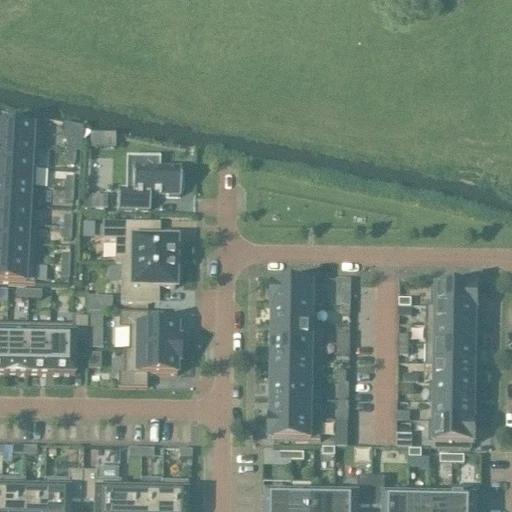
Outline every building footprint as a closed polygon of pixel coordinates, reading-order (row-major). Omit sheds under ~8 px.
[(0,129),(0,149),(36,152),(36,153),(41,153),(42,132),(0,129)] [(90,136),(90,150),(100,150),(114,150),(114,136),(113,136),(100,136),(90,136)] [(66,153),(75,153),(75,141),(67,141),(66,153)] [(0,170),(35,172),(36,153),(36,152),(0,149),(0,170)] [(74,166),(75,153),(66,153),(66,165),(74,166)] [(0,188),(34,191),(35,172),(0,170),(0,188)] [(179,199),(179,193),(183,193),(183,177),(180,177),(180,172),(132,171),(132,192),(117,191),(117,212),(149,213),(149,199),(179,199)] [(73,192),(74,180),(65,179),(64,192),(73,192)] [(33,210),(34,191),(0,188),(0,207),(28,209),(28,210),(33,210)] [(72,204),(73,192),(64,192),(64,204),(72,204)] [(92,198),(92,211),(107,211),(107,198),(92,198)] [(27,227),(28,210),(28,209),(0,207),(0,226),(27,228),(27,227)] [(71,230),(72,218),(63,218),(62,230),(71,230)] [(115,243),(115,266),(115,267),(121,267),(121,266),(178,267),(178,256),(175,255),(175,243),(151,242),(151,226),(103,225),(102,243),(115,243)] [(0,244),(36,247),(37,228),(27,227),(27,228),(0,226),(0,244)] [(70,243),(71,230),(62,230),(62,242),(70,243)] [(0,265),(35,267),(36,247),(0,244),(0,265)] [(69,269),(69,257),(61,256),(60,268),(69,269)] [(0,285),(34,287),(35,267),(0,265),(0,285)] [(120,306),(150,306),(151,290),(174,291),(175,278),(178,278),(178,267),(121,266),(121,267),(120,306)] [(68,281),(69,269),(60,268),(60,280),(68,281)] [(272,287),(272,309),(273,309),(273,307),(313,308),(313,309),(323,310),(323,288),(299,287),(299,285),(288,285),(288,287),(272,287)] [(426,309),(426,310),(477,311),(478,291),(436,290),(436,309),(426,309)] [(28,301),(29,293),(16,292),(16,301),(28,301)] [(40,302),(41,293),(29,293),(28,301),(40,302)] [(338,297),(338,308),(350,308),(350,297),(338,297)] [(411,301),(399,301),(399,309),(411,309),(411,301)] [(273,309),(272,326),(313,327),(313,326),(313,309),(313,308),(273,307),(273,309)] [(411,310),(399,310),(399,318),(411,318),(411,310)] [(426,310),(426,329),(476,330),(476,312),(477,312),(477,311),(426,310)] [(89,315),(89,351),(101,351),(101,315),(89,315)] [(128,353),(179,354),(179,342),(177,342),(177,330),(147,330),(148,316),(118,315),(118,331),(128,331),(128,352),(128,353)] [(74,376),(73,376),(74,349),(87,349),(87,320),(73,320),(73,328),(49,328),(48,378),(71,378),(71,379),(74,379),(74,376)] [(272,326),(272,346),(322,347),(322,326),(313,326),(313,327),(272,326)] [(27,327),(6,327),(5,377),(27,378),(27,327)] [(27,327),(27,378),(48,378),(49,328),(27,327)] [(426,329),(425,348),(476,349),(476,330),(426,329)] [(337,336),(337,346),(350,347),(350,336),(337,336)] [(398,337),(398,348),(409,348),(409,337),(398,337)] [(272,346),(272,365),(322,366),(322,347),(272,346)] [(337,346),(337,357),(349,357),(350,347),(337,346)] [(398,348),(398,358),(409,358),(409,348),(398,348)] [(425,348),(425,369),(435,369),(435,368),(475,368),(476,349),(425,348)] [(147,377),(176,378),(176,367),(179,367),(179,354),(128,353),(128,352),(123,352),(123,375),(117,375),(117,391),(146,391),(147,377)] [(272,365),(271,384),(321,385),(322,366),(272,365)] [(434,386),(434,387),(475,388),(475,368),(435,368),(435,369),(434,386)] [(335,374),(335,385),(339,385),(346,385),(346,375),(335,374)] [(404,378),(404,386),(419,386),(419,378),(404,378)] [(271,384),(271,403),(321,404),(321,385),(271,384)] [(339,385),(339,394),(349,394),(349,385),(346,385),(339,385)] [(429,385),(429,407),(434,408),(434,406),(475,407),(475,388),(434,387),(434,386),(429,385)] [(404,387),(403,399),(413,399),(414,387),(404,387)] [(269,421),(269,423),(321,423),(321,404),(271,403),(271,421),(270,421),(269,421)] [(337,404),(337,411),(342,415),(348,415),(349,405),(337,404)] [(434,424),(434,426),(474,426),(474,424),(475,407),(434,406),(434,408),(434,424)] [(397,415),(397,424),(409,424),(409,415),(397,415)] [(321,423),(269,423),(269,443),(320,444),(321,423)] [(434,424),(429,424),(428,445),(433,446),(475,446),(476,424),(474,424),(474,426),(434,426),(434,424)] [(397,436),(397,451),(412,451),(412,436),(397,436)] [(336,438),(336,450),(348,450),(348,438),(336,438)] [(11,449),(11,457),(23,457),(23,449),(11,449)] [(23,449),(23,457),(36,458),(36,449),(23,449)] [(323,450),(323,458),(335,458),(335,450),(323,450)] [(128,451),(128,459),(141,460),(141,451),(128,451)] [(141,451),(141,460),(153,460),(153,451),(141,451)] [(179,452),(179,460),(191,461),(191,452),(179,452)] [(409,452),(409,460),(421,460),(421,452),(409,452)] [(280,455),(280,463),(292,463),(292,455),(280,455)] [(292,455),(292,463),(303,463),(304,455),(292,455)] [(440,458),(440,466),(452,466),(452,458),(440,458)] [(452,458),(452,466),(464,466),(464,458),(452,458)] [(43,482),(43,492),(44,492),(43,511),(68,511),(69,503),(81,504),(82,474),(68,474),(68,483),(43,482)] [(82,474),(81,504),(93,504),(93,511),(118,511),(118,493),(119,493),(120,484),(95,483),(95,475),(82,474)] [(358,498),(334,497),(333,511),(358,511),(359,509),(371,509),(372,480),(358,480),(358,498)] [(408,511),(408,499),(385,498),(385,480),(372,480),(371,509),(383,509),(383,511),(408,511)] [(0,481),(0,485),(0,511),(22,511),(23,491),(24,491),(24,482),(0,481)] [(161,484),(161,494),(162,494),(161,511),(186,511),(187,485),(161,484)] [(451,499),(451,511),(476,511),(477,490),(451,490),(451,499)] [(23,491),(22,511),(43,511),(44,492),(43,492),(24,491),(23,491)] [(118,493),(118,511),(139,511),(140,494),(119,493),(118,493)] [(140,494),(139,511),(161,511),(162,494),(161,494),(140,494)] [(290,511),(291,497),(266,496),(265,511),(290,511)] [(312,511),(312,497),(291,497),(290,511),(312,511)] [(333,511),(334,497),(312,497),(312,511),(333,511)] [(429,511),(430,499),(408,499),(408,511),(429,511)] [(430,499),(429,511),(451,511),(451,499),(430,499)]
